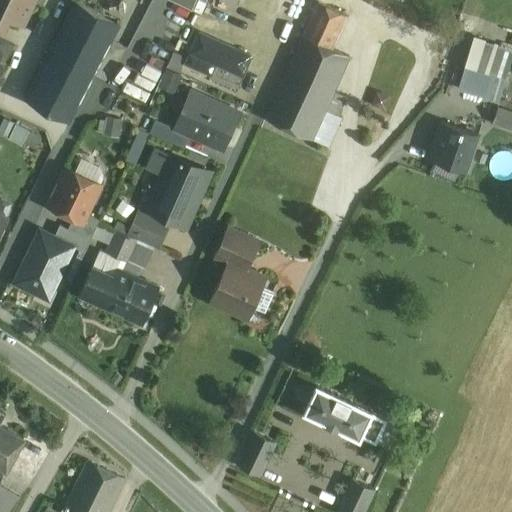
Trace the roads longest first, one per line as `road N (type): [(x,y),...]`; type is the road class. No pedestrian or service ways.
road 1 (secondary): [(203,511),(89,407),(0,345)]
road 2 (track): [(30,511),(89,407)]
